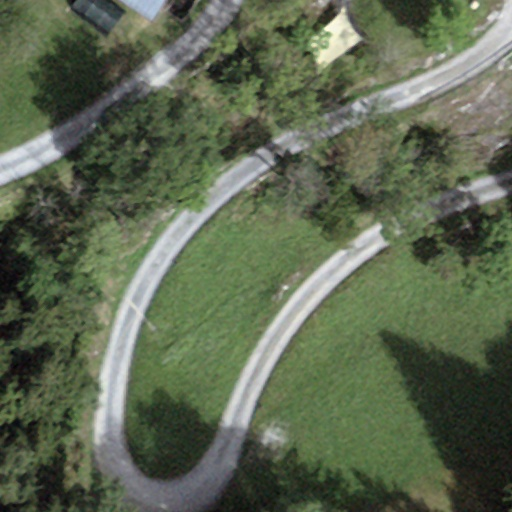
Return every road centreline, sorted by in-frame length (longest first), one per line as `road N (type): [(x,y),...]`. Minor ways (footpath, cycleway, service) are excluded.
road 1 (track): [(511,28),(475,61),(313,132),(213,195),(137,296),(119,346),(106,429),(110,468),(125,489),(147,501),(195,494),(226,459),(270,349),(320,283),(399,225),(511,184)]
road 2 (track): [(0,171),(137,92),(216,22),(229,0)]
